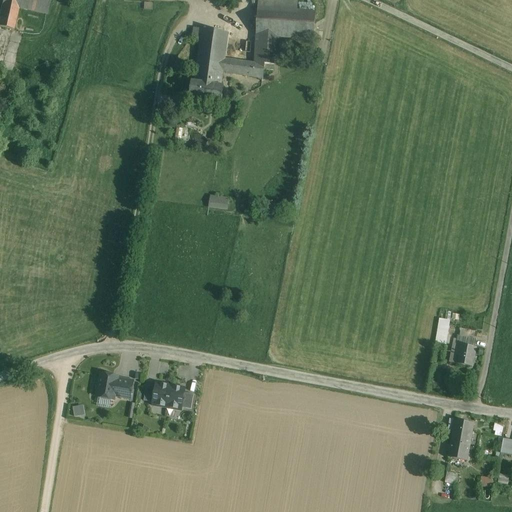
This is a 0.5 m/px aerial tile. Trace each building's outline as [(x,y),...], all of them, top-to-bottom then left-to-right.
[(50,0),(4,0),(3,4),(19,8),(28,10),(46,15),(47,15),(50,0)] [(282,0),(258,0),(257,36),(258,36),(276,37),(314,40),(316,12),(282,9),(282,0)] [(0,26),(14,30),(17,19),(18,13),(19,8),(3,4),(0,18),(0,26)] [(28,10),(19,8),(18,13),(17,19),(25,21),(27,13),(28,10)] [(229,33),(202,29),(197,71),(223,75),(224,72),(226,59),(229,33)] [(276,37),(258,36),(257,64),(265,64),(274,65),(276,37)] [(257,64),(255,63),(226,59),(224,72),(247,76),(263,78),(265,64),(257,64)] [(223,75),(197,71),(195,83),(193,83),(191,96),(222,101),(224,87),(222,87),(223,75)] [(176,142),(182,142),(184,130),(177,129),(176,142)] [(232,196),(212,193),(210,207),(229,210),(232,196)] [(449,323),(441,322),(437,343),(446,344),(449,323)] [(477,340),(458,336),(456,344),(461,345),(475,347),(477,340)] [(454,344),(450,362),(457,364),(461,345),(456,344),(454,344)] [(475,347),(461,345),(457,364),(473,367),(477,348),(475,347)] [(114,376),(102,374),(100,386),(97,387),(97,392),(98,395),(98,397),(114,400),(115,396),(131,399),(134,382),(133,381),(132,384),(116,381),(113,378),(114,376)] [(163,385),(157,384),(156,388),(154,403),(153,405),(168,408),(171,387),(167,386),(167,387),(164,387),(163,385)] [(156,388),(147,386),(144,401),(154,403),(156,388)] [(178,389),(176,389),(176,387),(171,387),(168,408),(182,410),(182,408),(185,393),(186,389),(180,388),(178,389)] [(194,395),(185,393),(182,408),(192,410),(194,395)] [(75,406),(77,417),(88,415),(86,404),(75,406)] [(474,424),(455,420),(449,457),(468,461),(470,451),(474,424)] [(511,440),(504,439),(501,453),(511,455),(511,440)] [(492,479),(482,478),(481,486),(491,488),(492,479)]
